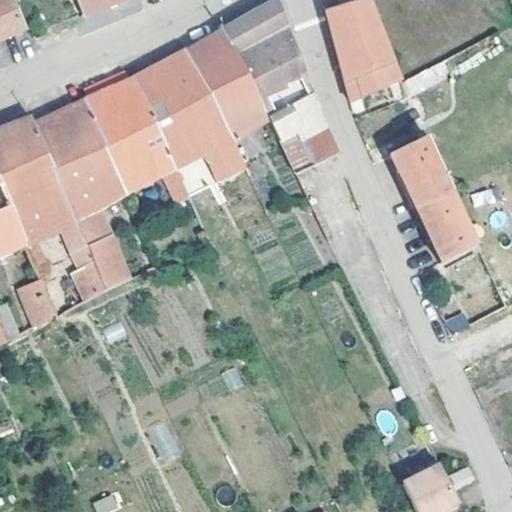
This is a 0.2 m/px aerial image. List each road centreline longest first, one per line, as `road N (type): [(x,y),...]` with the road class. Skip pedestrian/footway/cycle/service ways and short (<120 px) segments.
road 1 (tertiary): [(508,511),(291,0)]
road 2 (tertiary): [(222,0),(0,92)]
